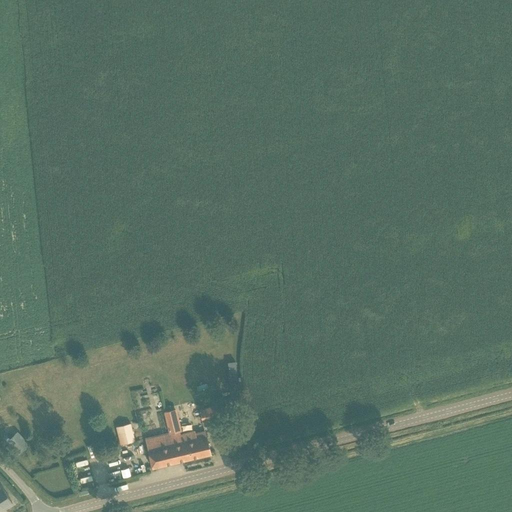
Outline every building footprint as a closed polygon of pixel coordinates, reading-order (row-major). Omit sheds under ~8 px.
[(233,332),(225,333),(227,355),(235,355),(233,332)] [(235,363),(228,363),(228,364),(230,385),(230,386),(238,385),(235,363)] [(221,407),(199,413),(200,420),(223,415),(221,407)] [(168,433),(145,439),(149,459),(152,468),(211,455),(208,445),(207,439),(206,439),(204,431),(195,434),(194,431),(179,435),(179,432),(181,432),(176,410),(164,413),(168,433)] [(135,441),(130,424),(116,427),(120,445),(135,441)] [(0,431),(0,437),(17,456),(29,445),(17,432),(12,436),(5,428),(0,431)] [(0,511),(12,503),(0,484),(0,511)]
